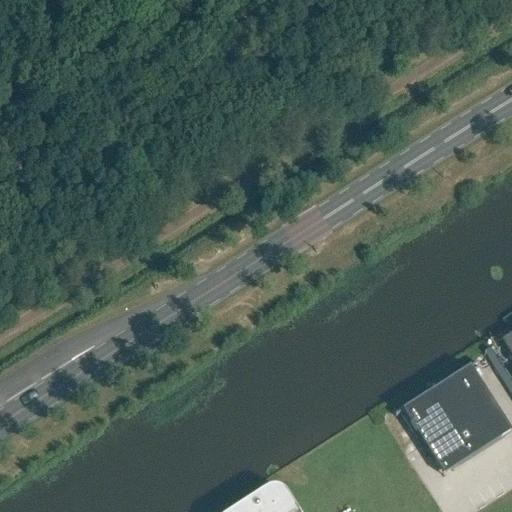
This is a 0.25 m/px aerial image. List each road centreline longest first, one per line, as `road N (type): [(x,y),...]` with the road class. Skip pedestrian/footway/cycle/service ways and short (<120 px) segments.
road 1 (primary): [(0,424),(511,101)]
road 2 (unknown): [(448,511),(377,397)]
